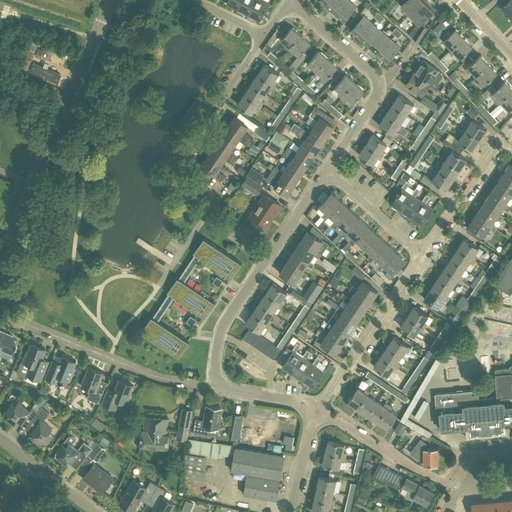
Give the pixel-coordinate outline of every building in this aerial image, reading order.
[(242,0),(228,0),(226,4),(237,10),(242,0)] [(255,0),(242,0),(237,10),(239,10),(238,12),(243,14),(244,13),(248,15),(255,0)] [(255,0),(248,15),(260,21),(268,3),(262,0),(255,0)] [(334,13),(345,0),(329,0),(325,5),(334,13)] [(349,0),(345,0),(334,13),(343,21),(357,6),(349,0)] [(398,5),(394,0),(385,8),(389,13),(398,5)] [(410,13),(424,0),(405,0),(401,4),(410,13)] [(428,0),(424,0),(410,13),(419,23),(435,7),(428,0)] [(511,19),(511,0),(510,0),(501,8),(511,19)] [(380,22),(384,17),(378,12),(373,16),(380,22)] [(360,39),(373,23),(364,15),(350,31),(360,39)] [(436,38),(446,28),(440,22),(430,31),(436,38)] [(368,47),(382,31),(373,23),(360,39),(368,47)] [(418,42),(427,29),(427,28),(422,24),(413,38),(418,42)] [(289,48),(300,35),(291,27),(280,40),(286,45),(283,48),(287,51),(289,48)] [(398,38),(402,33),(396,28),(391,32),(398,38)] [(451,50),(464,38),(455,29),(442,41),(451,50)] [(377,55),(391,39),(382,31),(368,47),(377,55)] [(288,67),(279,59),(276,64),(289,75),(293,71),(296,67),(307,55),(302,52),(310,43),(300,35),(289,48),(287,51),(290,54),(293,51),(298,56),(292,63),(291,64),(288,67)] [(466,53),(472,46),(464,38),(451,50),(448,52),(451,56),(454,53),(459,59),(457,61),(461,65),(470,57),(466,53)] [(391,39),(377,55),(387,63),(400,47),(391,39)] [(35,53),(39,43),(33,40),(29,50),(35,53)] [(40,58),(43,50),(38,48),(35,56),(40,58)] [(267,56),(276,64),(279,59),(270,51),(267,56)] [(316,72),(327,59),(318,51),(307,64),(316,72)] [(440,60),(432,51),(427,55),(436,64),(440,60)] [(471,71),(476,76),(488,64),(480,55),(473,61),(470,57),(461,65),(468,73),(471,71)] [(27,70),(32,60),(26,58),(21,68),(27,70)] [(327,59),(316,72),(322,76),(320,79),(323,82),(337,67),(327,59)] [(415,73),(435,87),(437,85),(431,81),(438,70),(423,60),(415,73)] [(444,72),(448,69),(440,60),(436,64),(444,72)] [(31,70),(60,82),(64,72),(35,61),(31,70)] [(272,84),(275,86),(278,82),(275,80),(279,74),(264,64),(257,74),(272,84)] [(488,64),(476,76),(480,81),(478,83),(481,87),(484,85),(497,73),(488,64)] [(289,75),(303,87),(306,83),(295,73),(293,71),(289,75)] [(461,90),(465,86),(456,77),(458,75),(454,71),(452,73),(448,77),(461,90)] [(435,87),(415,73),(414,73),(406,85),(421,96),(428,86),(434,90),(435,87)] [(272,90),(275,86),(272,84),(257,74),(251,84),(265,94),(269,88),(272,90)] [(341,98),(343,95),(354,82),(345,74),(339,82),(334,78),(330,83),(340,92),(337,95),(341,98)] [(313,75),(306,83),(303,87),(312,95),(316,91),(311,86),(317,79),(313,75)] [(500,102),(511,90),(511,88),(505,81),(492,93),(497,98),(494,101),(498,104),(501,102),(500,102)] [(343,95),(341,98),(345,101),(347,98),(352,103),(364,90),(354,82),(343,95)] [(444,93),(450,97),(456,89),(451,83),(444,93)] [(261,100),(265,94),(251,84),(244,94),(258,104),(262,106),(264,102),(261,100)] [(295,100),(302,90),(297,86),(290,97),(295,100)] [(461,90),(469,99),(473,95),(465,86),(461,90)] [(511,90),(500,102),(501,102),(509,111),(511,107),(511,90)] [(259,110),(262,106),(258,104),(244,94),(237,104),(252,114),(256,108),(259,110)] [(392,104),(406,114),(413,104),(399,94),(392,104)] [(434,111),(439,114),(446,104),(440,99),(437,104),(424,95),(420,101),(434,111)] [(295,100),(290,97),(284,107),(288,110),(295,100)] [(330,111),(333,106),(324,98),(321,103),(330,111)] [(447,118),(456,105),(456,103),(452,100),(442,115),(447,118)] [(489,112),(481,103),(477,107),(485,116),(489,112)] [(400,124),(406,114),(392,104),(386,115),(400,124)] [(313,126),(327,135),(333,125),(325,120),(328,115),(315,106),(309,115),(317,121),(313,126)] [(333,106),(330,111),(339,119),(343,115),(333,106)] [(473,118),(478,113),(471,106),(466,111),(473,118)] [(288,110),(284,107),(277,116),(282,120),(288,110)] [(431,116),(424,126),(429,129),(436,120),(435,119),(439,114),(434,111),(431,116)] [(498,121),(489,112),(485,116),(494,125),(498,121)] [(396,130),(400,124),(386,115),(379,125),(396,137),(399,132),(396,130)] [(447,118),(442,115),(436,125),(440,128),(447,118)] [(227,126),(241,136),(249,141),(252,137),(244,132),(248,126),(255,131),(254,132),(266,141),(270,134),(258,126),(246,118),(243,123),(234,116),(227,126)] [(282,120),(277,116),(270,126),(275,130),(282,120)] [(285,132),(291,123),(285,119),(279,129),(285,132)] [(462,128),(479,140),(486,130),(472,120),(465,130),(462,128)] [(327,135),(313,126),(309,132),(294,123),(292,126),(307,136),(320,145),(327,135)] [(249,141),(241,136),(227,126),(220,136),(234,146),(238,140),(247,145),(250,147),(247,151),(255,156),(260,149),(252,143),(249,142),(249,141)] [(320,145),(307,136),(292,126),(289,131),(304,140),(300,146),(314,155),(320,145)] [(423,139),(429,129),(424,126),(418,136),(423,139)] [(472,150),(479,140),(462,128),(459,132),(462,134),(458,140),(455,138),(452,143),(461,150),(465,145),(472,150)] [(290,139),(277,131),(276,130),(270,140),(271,140),(278,145),(282,148),(284,149),(290,139)] [(366,144),(383,156),(386,152),(382,150),(387,143),(373,134),(366,144)] [(429,135),(422,145),(427,148),(434,138),(429,135)] [(234,146),(220,136),(213,146),(227,155),(236,161),(239,157),(230,151),(234,146)] [(416,150),(423,139),(418,136),(411,147),(416,150)] [(461,150),(452,143),(445,139),(442,143),(449,148),(446,152),(449,154),(445,160),(459,170),(466,160),(458,155),(461,150)] [(282,148),(278,145),(271,140),(267,146),(278,154),(282,148)] [(376,166),(383,156),(366,144),(359,155),(376,166)] [(420,158),(426,149),(427,148),(422,145),(416,155),(420,158)] [(213,146),(207,155),(221,165),(225,159),(233,165),(236,161),(227,155),(213,146)] [(307,165),(314,155),(300,146),(296,152),(288,147),(285,150),(293,156),(307,165)] [(307,165),(293,156),(285,150),(282,155),(291,160),(287,165),(301,174),(307,165)] [(221,165),(207,155),(200,165),(214,175),(222,181),(225,177),(217,171),(221,165)] [(420,158),(416,155),(409,165),(414,168),(420,158)] [(404,156),(398,166),(403,169),(409,159),(404,156)] [(452,180),(459,170),(445,160),(441,166),(438,164),(435,168),(452,180)] [(511,179),(511,164),(510,163),(503,173),(511,179)] [(294,184),(301,174),(287,165),(283,172),(275,166),(272,170),(280,175),(294,184)] [(239,166),(236,171),(243,176),(246,171),(239,166)] [(403,169),(398,166),(391,177),(395,180),(403,169)] [(254,179),(259,183),(264,176),(251,167),(246,175),(254,179)] [(445,190),(452,180),(435,168),(432,172),(435,174),(431,180),(425,176),(421,181),(438,192),(441,187),(445,190)] [(294,184),(280,175),(272,170),(269,174),(277,180),(274,185),(287,194),(294,184)] [(412,195),(411,195),(405,190),(409,183),(407,182),(408,181),(411,182),(413,179),(403,172),(396,185),(401,188),(402,189),(391,205),(401,212),(412,195)] [(511,179),(503,173),(496,184),(511,194),(511,193),(511,179)] [(259,183),(254,179),(246,175),(247,176),(241,185),(257,195),(263,186),(259,183)] [(231,182),(227,187),(232,191),(236,185),(231,182)] [(511,193),(511,194),(496,184),(489,194),(505,204),(506,203),(509,198),(511,199),(511,193)] [(422,202),(421,201),(415,197),(420,190),(416,187),(411,195),(412,195),(401,212),(412,219),(422,202)] [(320,216),(314,223),(318,226),(319,224),(324,219),(325,220),(329,215),(328,214),(340,200),(331,192),(328,195),(323,191),(323,190),(322,192),(317,198),(317,199),(321,202),(319,205),(320,207),(325,211),(320,216)] [(422,202),(412,219),(422,225),(433,209),(425,204),(430,197),(433,192),(429,190),(421,201),(422,202)] [(264,229),(281,204),(264,194),(248,219),(264,229)] [(511,206),(506,203),(505,204),(489,194),(482,204),(498,215),(499,213),(502,208),(507,211),(511,206)] [(334,220),(330,225),(329,224),(323,231),(327,234),(333,227),(334,228),(338,224),(337,222),(349,209),(340,200),(328,214),(329,215),(334,220)] [(504,217),(499,213),(498,215),(482,204),(475,215),(491,225),(492,224),(495,218),(501,221),(504,217)] [(338,224),(343,229),(339,233),(343,236),(347,232),(346,231),(359,217),(349,209),(337,222),(338,224)] [(484,236),(489,228),(494,232),(496,228),(497,227),(492,224),(491,225),(475,215),(468,225),(469,226),(476,231),(473,236),(480,241),(483,236),(484,236)] [(352,245),(357,241),(356,240),(355,239),(368,226),(359,217),(346,231),(347,232),(350,235),(346,240),(340,246),(345,251),(351,244),(352,245)] [(364,248),(377,234),(368,226),(355,239),(356,240),(357,241),(361,245),(357,250),(362,254),(366,249),(365,249),(364,248)] [(307,231),(300,241),(316,252),(316,251),(321,254),(325,248),(328,244),(322,239),(321,241),(318,239),(321,235),(314,228),(311,234),(309,232),(307,231)] [(334,243),(342,235),(339,233),(332,240),(334,243)] [(373,256),(386,243),(377,234),(364,248),(365,249),(366,249),(371,254),(367,258),(364,261),(366,264),(369,261),(371,262),(375,258),(373,256)] [(189,342),(176,333),(164,325),(157,321),(160,316),(173,297),(180,301),(192,310),(205,318),(216,302),(203,293),(190,285),(184,281),(189,274),(199,258),(206,262),(218,270),(231,279),(241,263),(229,254),(216,246),(210,242),(204,238),(193,254),(182,269),(167,293),(154,312),(141,332),(154,340),(166,349),(179,357),(189,342)] [(458,248),(475,260),(477,256),(474,254),(479,248),(464,238),(458,248)] [(321,254),(316,251),(316,252),(300,241),(293,252),(309,262),(309,261),(313,255),(318,259),(321,254)] [(375,258),(380,262),(382,265),(395,251),(386,243),(373,256),(375,258)] [(472,264),(475,260),(458,248),(451,258),(465,268),(469,262),(472,264)] [(395,251),(382,265),(384,266),(389,271),(385,275),(394,284),(404,270),(399,265),(404,260),(395,251)] [(309,261),(309,262),(293,252),(286,262),(302,272),(303,271),(306,266),(311,269),(314,264),(309,261)] [(510,295),(511,291),(511,255),(493,283),(510,295)] [(494,259),(487,269),(492,272),(499,262),(498,261),(500,258),(496,256),(494,259)] [(468,270),(465,268),(451,258),(444,268),(458,278),(461,280),(468,270)] [(307,275),(303,271),(302,272),(286,262),(279,272),(295,283),(299,276),(304,279),(307,275)] [(327,268),(333,272),(336,266),(330,262),(327,268)] [(361,280),(365,275),(355,266),(351,270),(361,280)] [(374,274),(375,273),(378,269),(376,267),(375,266),(374,266),(370,270),(374,274)] [(458,278),(444,268),(437,278),(451,288),(452,288),(458,278)] [(485,282),(492,272),(487,269),(481,279),(485,282)] [(218,287),(222,281),(216,277),(212,283),(218,287)] [(323,287),(327,282),(320,277),(317,283),(323,287)] [(455,290),(452,288),(451,288),(437,278),(430,288),(448,300),(455,290)] [(479,292),(485,282),(481,279),(474,288),(479,292)] [(319,293),(323,287),(317,283),(314,281),(303,296),(313,302),(319,293)] [(355,292),(370,302),(377,291),(361,281),(357,288),(352,285),(349,290),(354,293),(355,292)] [(266,293),(283,304),(286,301),(282,299),(287,292),(273,283),(266,293)] [(445,304),(448,300),(430,288),(424,298),(428,301),(426,305),(435,312),(438,308),(442,302),(445,304)] [(472,301),(479,292),(474,288),(467,298),(472,301)] [(303,304),(306,300),(292,290),(289,294),(303,304)] [(363,312),(370,302),(355,292),(354,293),(350,299),(345,295),(342,300),(347,303),(348,302),(363,312)] [(280,309),(283,304),(266,293),(259,303),(273,312),(277,306),(280,309)] [(458,322),(472,301),(467,298),(454,319),(451,322),(456,325),(458,321),(458,322)] [(343,309),(338,306),(339,306),(329,299),(326,302),(336,309),(335,310),(340,314),(341,312),(356,322),(363,312),(348,302),(347,303),(343,309)] [(305,304),(298,314),(303,317),(312,303),(308,300),(305,304)] [(269,319),(273,312),(259,303),(253,312),(267,322),(270,324),(273,321),(269,319)] [(407,317),(425,328),(427,324),(424,322),(428,316),(414,307),(407,317)] [(264,334),(270,324),(267,322),(253,312),(246,323),(264,334)] [(350,333),(356,322),(341,312),(340,314),(336,319),(331,316),(328,321),(333,324),(334,323),(350,333)] [(298,314),(291,324),(296,327),(303,317),(298,314)] [(190,315),(186,321),(192,325),(196,319),(190,315)] [(422,332),(425,328),(407,317),(400,327),(414,337),(419,330),(422,332)] [(442,339),(451,326),(445,322),(444,326),(437,336),(442,339)] [(343,343),(350,333),(334,323),(333,324),(330,330),(325,326),(321,331),(327,334),(328,333),(343,343)] [(296,327),(291,324),(285,334),(289,337),(296,327)] [(248,342),(254,332),(249,328),(242,338),(248,342)] [(303,339),(307,333),(300,328),(296,334),(303,339)] [(12,354),(15,348),(17,347),(16,345),(18,341),(14,339),(12,336),(0,330),(0,351),(1,349),(12,354)] [(253,345),(260,335),(254,332),(248,342),(253,345)] [(336,353),(343,343),(328,333),(327,334),(323,340),(318,337),(314,341),(321,345),(322,344),(336,353)] [(285,334),(276,346),(281,349),(281,350),(289,337),(285,334)] [(258,349),(265,339),(260,335),(253,345),(258,349)] [(387,346),(401,356),(405,350),(409,352),(411,348),(394,336),(387,346)] [(430,347),(435,350),(442,339),(437,336),(430,347)] [(263,352),(270,342),(265,339),(258,349),(263,352)] [(269,356),(275,346),(270,342),(263,352),(269,356)] [(292,374),(311,348),(309,347),(302,357),(295,352),(300,346),(297,343),(292,351),(293,351),(282,367),(292,374)] [(39,365),(45,349),(31,344),(28,350),(27,350),(23,362),(21,363),(17,373),(18,374),(24,377),(26,376),(27,375),(40,381),(45,367),(39,365)] [(281,349),(276,346),(275,346),(269,356),(274,359),(281,349)] [(397,362),(401,356),(387,346),(380,356),(398,368),(400,364),(397,362)] [(302,381),(318,358),(317,357),(312,364),(306,359),(310,352),(312,349),(311,348),(292,374),(302,381)] [(427,352),(417,366),(422,370),(429,359),(428,359),(432,355),(427,352)] [(73,369),(75,362),(61,356),(59,363),(52,360),(45,378),(55,383),(57,379),(63,381),(65,380),(65,379),(69,381),(74,369),(73,369)] [(395,372),(398,368),(380,356),(373,366),(388,376),(392,370),(395,372)] [(411,400),(406,408),(399,421),(418,431),(429,438),(432,433),(407,417),(441,358),(437,356),(415,393),(411,400)] [(318,358),(302,381),(313,388),(324,372),(316,366),(320,359),(318,358)] [(447,377),(479,375),(478,361),(446,362),(447,377)] [(441,428),(465,426),(466,439),(507,435),(506,422),(511,421),(511,364),(509,367),(509,368),(495,369),(495,374),(497,398),(501,397),(501,402),(479,404),(477,389),(434,394),(436,409),(440,408),(440,412),(441,428)] [(417,366),(410,376),(415,380),(422,370),(417,366)] [(98,402),(105,386),(106,383),(100,380),(103,373),(88,367),(81,386),(91,390),(88,398),(98,402)] [(365,375),(375,382),(378,377),(368,371),(365,375)] [(405,394),(406,393),(406,394),(415,380),(410,376),(401,390),(405,394)] [(375,382),(385,389),(388,384),(378,377),(375,382)] [(130,392),(133,385),(119,379),(114,390),(108,388),(102,403),(115,409),(118,401),(126,404),(131,392),(130,392)] [(395,395),(398,391),(388,384),(385,389),(395,395)] [(357,408),(369,391),(365,389),(363,392),(357,387),(347,402),(357,408)] [(367,415),(377,401),(368,395),(370,392),(369,391),(357,408),(367,415)] [(403,406),(406,408),(411,400),(408,398),(398,391),(395,395),(405,402),(403,406)] [(377,422),(388,405),(385,402),(383,405),(377,401),(367,415),(377,422)] [(38,412),(37,412),(32,408),(29,411),(18,402),(15,407),(11,403),(4,412),(4,413),(3,414),(3,415),(4,416),(4,417),(5,418),(13,425),(17,421),(21,424),(22,421),(27,425),(38,412)] [(388,405),(377,422),(387,429),(397,414),(391,411),(393,408),(388,405)] [(219,420),(222,418),(218,408),(207,406),(204,420),(195,419),(192,434),(207,437),(209,427),(217,429),(219,420)] [(38,412),(27,425),(32,429),(30,431),(35,434),(31,438),(39,444),(39,445),(40,445),(41,445),(42,446),(43,446),(44,445),(45,445),(46,445),(46,444),(53,436),(49,433),(52,429),(42,421),(49,413),(41,407),(37,412),(38,412)] [(186,440),(192,410),(182,408),(176,438),(186,440)] [(243,416),(231,414),(227,437),(239,439),(243,416)] [(167,436),(168,419),(144,417),(143,430),(141,430),(140,446),(167,449),(168,436),(167,436)] [(95,418),(91,425),(101,432),(105,425),(95,418)] [(401,435),(406,426),(399,422),(394,431),(401,435)] [(77,450),(71,445),(76,439),(73,437),(72,436),(70,436),(68,436),(67,438),(56,452),(55,453),(55,454),(55,455),(55,456),(56,457),(57,458),(65,464),(67,460),(71,463),(75,458),(81,463),(92,448),(84,442),(77,450)] [(190,449),(201,450),(202,439),(191,439),(190,449)] [(204,440),(202,451),(211,452),(213,442),(204,440)] [(419,447),(413,454),(420,461),(423,461),(423,465),(436,465),(436,449),(426,449),(426,444),(421,440),(417,445),(419,447)] [(325,452),(345,457),(346,453),(342,452),(344,444),(328,441),(325,452)] [(97,462),(106,449),(97,443),(88,455),(97,462)] [(221,454),(231,456),(234,445),(223,443),(221,454)] [(294,453),(295,446),(286,445),(285,452),(294,453)] [(283,455),(235,447),(234,455),(231,471),(235,471),(234,478),(246,480),(244,494),(275,500),(283,455)] [(362,461),(364,449),(359,448),(356,459),(362,461)] [(344,462),(345,457),(325,452),(322,464),(331,466),(330,472),(341,475),(343,469),(339,468),(341,461),(344,462)] [(356,459),(353,471),(359,473),(362,461),(356,459)] [(370,469),(372,464),(367,461),(364,466),(370,469)] [(101,492),(112,478),(93,464),(83,478),(101,492)] [(383,484),(384,482),(397,489),(404,477),(390,469),(379,464),(372,478),(383,484)] [(317,488),(333,491),(336,479),(319,476),(317,488)] [(402,485),(409,490),(406,497),(413,501),(415,498),(426,504),(432,492),(419,484),(416,483),(406,477),(402,485)] [(133,479),(119,503),(132,510),(139,499),(141,495),(149,499),(157,485),(150,481),(146,487),(133,479)] [(353,496),(356,484),(351,483),(348,495),(353,496)] [(153,507),(150,511),(169,511),(174,504),(161,496),(165,490),(157,485),(149,499),(156,503),(153,507)] [(332,498),(333,491),(317,488),(314,499),(335,504),(336,499),(332,498)] [(364,505),(367,498),(360,494),(356,500),(364,505)] [(353,496),(348,495),(345,507),(351,508),(353,496)] [(333,509),(335,504),(314,499),(311,511),(314,511),(328,511),(329,508),(333,509)] [(185,500),(179,511),(188,511),(193,503),(185,500)] [(497,511),(510,511),(509,500),(496,501),(497,511)] [(497,511),(496,501),(484,503),(484,511),(497,511)] [(471,511),(484,511),(484,503),(471,504),(471,511)]
